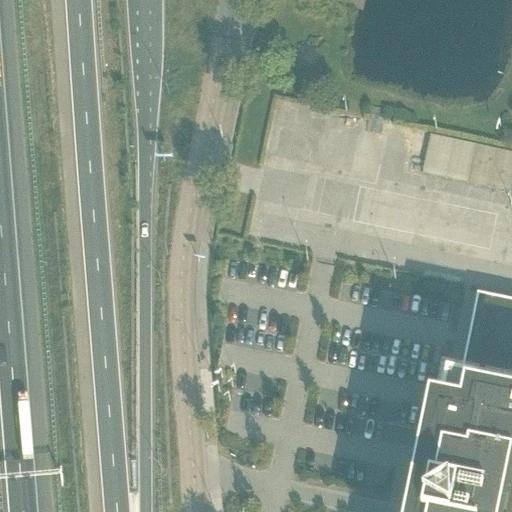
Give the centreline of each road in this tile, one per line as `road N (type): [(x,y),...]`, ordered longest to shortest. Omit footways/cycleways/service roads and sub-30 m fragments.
road 1 (unclassified): [(201,511),(184,295),(235,0)]
road 2 (trunk): [(117,511),(79,0)]
road 3 (trunk): [(145,511),(140,0)]
road 4 (motorway): [(22,511),(0,219)]
